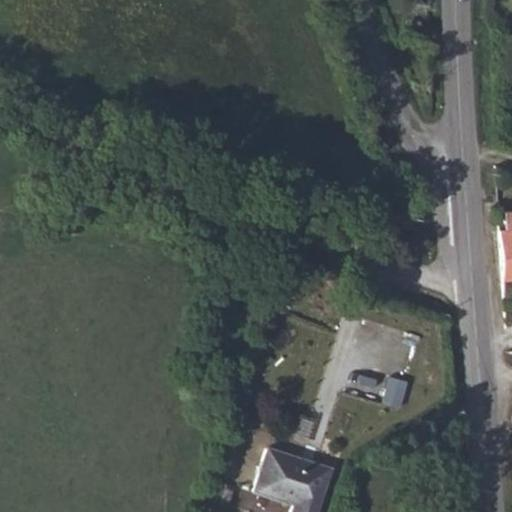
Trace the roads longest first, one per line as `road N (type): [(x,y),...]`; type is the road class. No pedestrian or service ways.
road 1 (residential): [(0,111),(367,268),(471,280)]
road 2 (secondary): [(471,280),(488,511)]
road 3 (unclassified): [(356,0),(419,143),(446,178),(464,177)]
road 4 (secondary): [(456,0),(464,177)]
